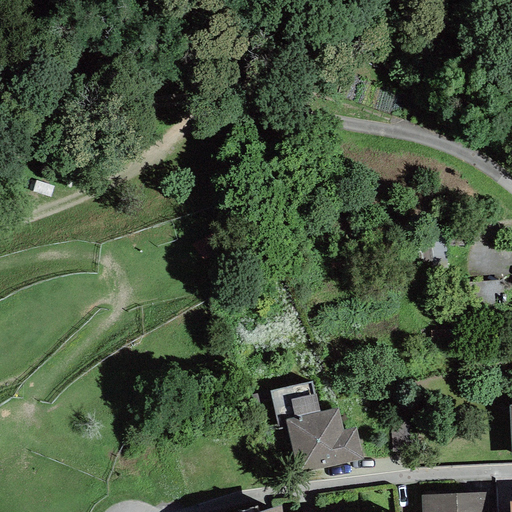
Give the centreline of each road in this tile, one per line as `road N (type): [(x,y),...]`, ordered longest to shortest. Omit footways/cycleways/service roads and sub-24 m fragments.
road 1 (residential): [(216,95),(429,139),(511,182)]
road 2 (residential): [(511,473),(251,498),(213,511)]
